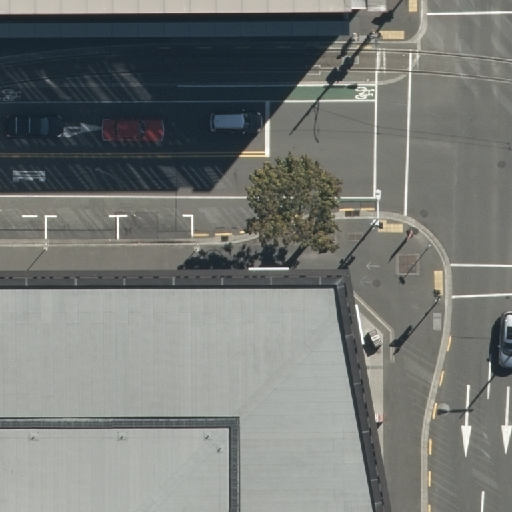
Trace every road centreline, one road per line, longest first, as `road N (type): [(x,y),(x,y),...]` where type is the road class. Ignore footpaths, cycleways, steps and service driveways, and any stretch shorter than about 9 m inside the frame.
road 1 (tertiary): [(0,152),(500,148)]
road 2 (secondary): [(500,148),(483,511)]
road 3 (secondary): [(501,0),(500,148)]
